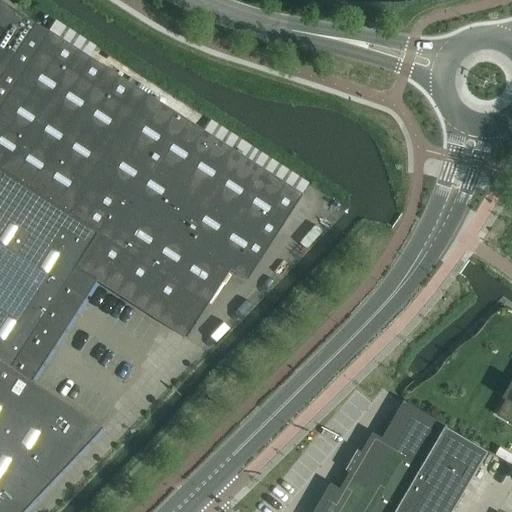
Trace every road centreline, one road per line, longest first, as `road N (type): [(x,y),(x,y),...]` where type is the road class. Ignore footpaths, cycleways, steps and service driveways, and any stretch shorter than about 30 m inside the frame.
road 1 (tertiary): [(177,508),(359,329),(444,223)]
road 2 (tertiary): [(343,40),(190,0)]
